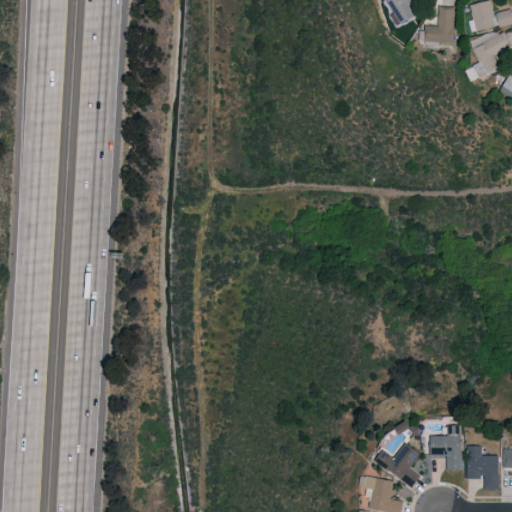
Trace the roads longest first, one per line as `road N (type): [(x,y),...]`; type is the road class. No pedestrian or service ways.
road 1 (motorway): [(48,0),(25,511)]
road 2 (motorway): [(84,511),(105,0)]
